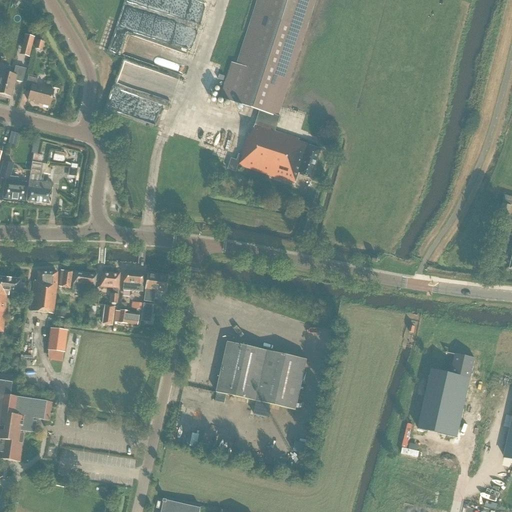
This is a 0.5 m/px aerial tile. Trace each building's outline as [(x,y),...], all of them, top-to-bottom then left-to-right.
[(280,117),(277,116),(315,0),(258,0),(238,65),(233,63),(221,99),(260,111),(255,125),(254,125),(251,135),(248,134),(241,156),(239,155),(237,161),(231,159),(228,169),(236,172),(238,166),(295,184),(299,173),(301,174),(301,175),(311,178),(320,151),(310,147),(310,148),(307,147),(308,145),(299,142),(299,140),(275,132),(280,117)] [(23,42),(21,47),(29,49),(31,50),(34,38),(24,35),(23,42)] [(34,49),(41,51),(44,43),(36,40),(34,49)] [(125,62),(119,84),(143,91),(149,68),(125,62)] [(13,75),(1,72),(0,75),(0,94),(11,97),(15,81),(22,83),(25,69),(15,67),(13,75)] [(27,101),(49,107),(53,90),(36,86),(37,80),(28,77),(24,91),(30,93),(27,101)] [(9,144),(16,146),(19,133),(11,131),(9,144)] [(65,154),(54,152),(53,160),(64,162),(65,154)] [(40,183),(43,165),(41,164),(43,156),(34,154),(29,181),(26,202),(50,205),(52,184),(40,183)] [(2,163),(0,172),(0,177),(6,179),(5,186),(4,186),(2,200),(25,202),(27,183),(18,182),(18,178),(10,177),(13,165),(2,163)] [(76,177),(77,169),(71,168),(70,168),(69,168),(68,173),(68,176),(75,177),(76,177)] [(511,206),(511,197),(505,196),(500,216),(508,218),(511,206)] [(58,287),(69,289),(71,272),(60,271),(58,287)] [(33,285),(29,311),(52,314),(56,287),(56,273),(37,272),(37,281),(33,281),(33,285)] [(94,287),(95,275),(74,272),(71,291),(79,292),(93,294),(94,287)] [(123,291),(142,292),(144,274),(124,272),(123,291)] [(118,289),(119,274),(101,273),(99,287),(113,289),(112,295),(111,294),(110,303),(117,304),(117,295),(118,289)] [(145,290),(165,293),(167,278),(147,274),(145,290)] [(0,277),(0,294),(6,295),(8,295),(8,292),(18,293),(19,280),(0,277)] [(131,309),(141,310),(140,321),(148,322),(152,299),(143,298),(142,304),(132,302),(131,309)] [(102,324),(111,326),(114,308),(105,306),(102,324)] [(55,317),(63,318),(64,310),(57,308),(55,317)] [(118,323),(137,325),(139,314),(119,311),(119,312),(115,311),(114,322),(118,323)] [(62,352),(65,332),(50,330),(47,350),(62,352)] [(254,416),(267,419),(270,405),(296,410),(307,361),(228,343),(217,393),(257,402),(254,416)] [(475,359),(455,355),(451,375),(431,371),(418,430),(457,438),(475,359)] [(33,419),(49,422),(52,403),(9,397),(12,377),(0,375),(0,459),(20,463),(24,432),(30,433),(33,419)] [(194,433),(191,445),(197,447),(200,435),(194,433)]
